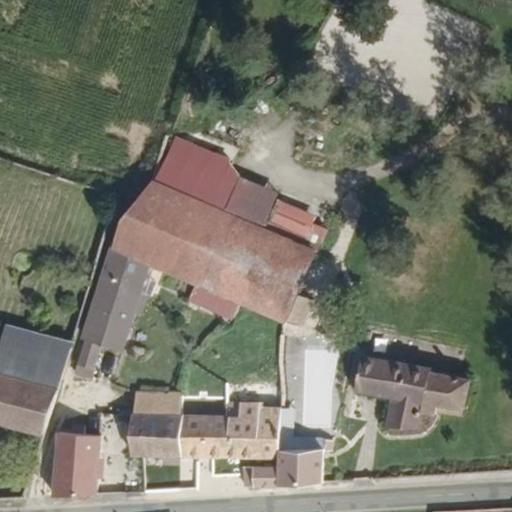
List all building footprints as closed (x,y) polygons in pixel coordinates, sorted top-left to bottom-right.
[(266,217),(150,166),(122,211),(112,246),(241,295),(287,313),(318,237),(266,217)] [(241,295),(112,246),(80,371),(98,375),(107,342),(128,347),(138,309),(145,312),(149,292),(154,293),(155,286),(188,297),(190,294),(201,298),(235,312),(241,295)] [(190,294),(188,297),(186,303),(198,309),(201,298),(190,294)] [(65,383),(77,337),(14,322),(4,370),(65,383)] [(436,368),(437,365),(369,354),(364,393),(402,398),(399,428),(429,432),(432,408),(436,368)] [(477,374),(436,368),(432,408),(447,410),(447,407),(447,400),(473,404),(477,374)] [(51,438),(65,383),(4,370),(0,369),(0,417),(17,421),(15,430),(51,438)] [(146,423),(192,420),(191,400),(146,402),(146,423)] [(472,411),(473,404),(447,400),(447,407),(472,411)] [(291,448),(290,406),(272,406),(272,404),(233,405),(233,418),(192,420),(146,423),(142,423),(145,455),(268,448),(269,464),(258,465),(258,479),(293,476),(291,448)] [(122,413),(104,414),(105,433),(123,432),(122,413)] [(293,476),(335,472),(332,447),(339,447),(341,433),(330,431),(327,445),(291,448),(293,476)] [(66,434),(65,495),(111,491),(110,434),(66,434)] [(0,498),(35,498),(42,474),(0,472),(0,498)]
